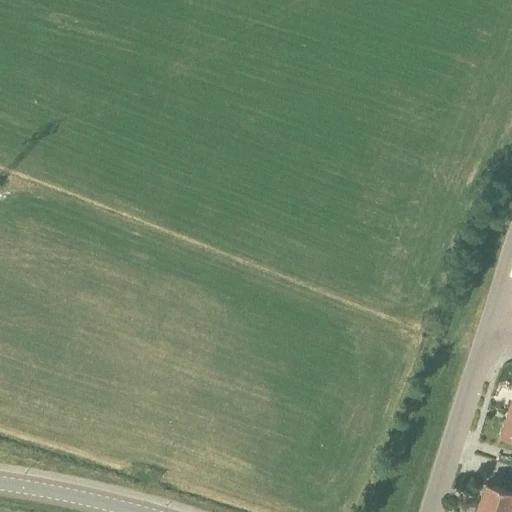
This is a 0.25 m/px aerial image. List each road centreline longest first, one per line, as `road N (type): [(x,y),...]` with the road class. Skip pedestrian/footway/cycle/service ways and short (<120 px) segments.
road 1 (residential): [(432,511),(486,331)]
road 2 (unclassified): [(0,483),(132,511)]
